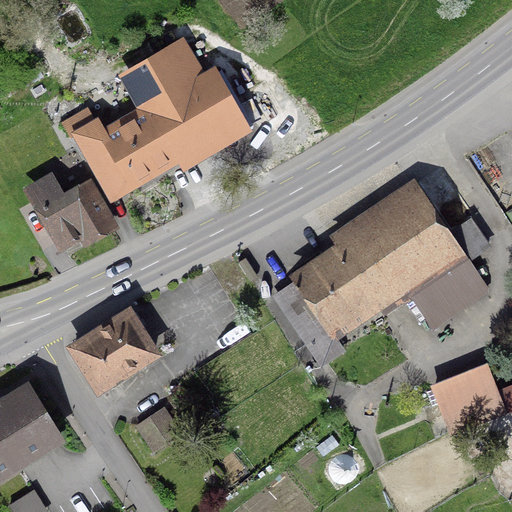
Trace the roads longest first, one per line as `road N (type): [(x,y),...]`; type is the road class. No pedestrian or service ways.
road 1 (primary): [(30,322),(336,167),(511,49)]
road 2 (residential): [(30,322),(149,511)]
